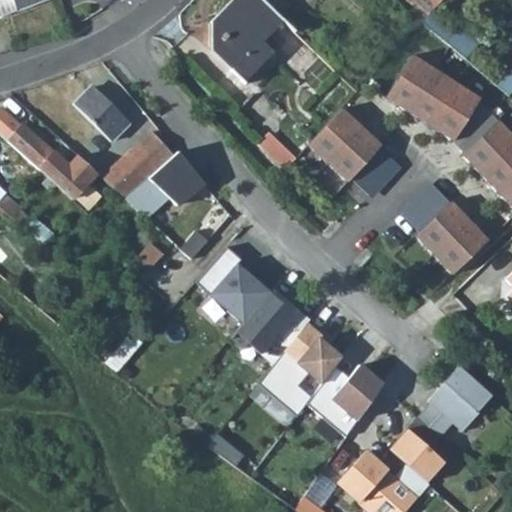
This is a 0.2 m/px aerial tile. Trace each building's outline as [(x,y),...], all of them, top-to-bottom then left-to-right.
[(0,0),(0,15),(16,10),(12,0),(0,0)] [(12,0),(16,10),(41,0),(12,0)] [(262,0),(232,0),(210,24),(212,53),(242,82),(267,57),(256,46),(282,18),(262,0)] [(428,13),(440,0),(411,0),(415,1),(428,13)] [(479,43),(456,24),(443,39),(464,58),(479,43)] [(511,54),(496,41),(473,65),(509,95),(511,91),(511,54)] [(482,96),(417,50),(388,91),(453,137),(481,98),(482,96)] [(126,122),(89,86),(73,104),(111,140),(126,122)] [(481,98),(453,137),(465,150),(499,118),(481,98)] [(380,144),(341,108),(306,144),(346,181),(349,177),(378,146),(380,144)] [(0,134),(6,141),(31,163),(80,208),(89,199),(78,190),(92,173),(75,158),(67,166),(22,125),(16,130),(0,115),(0,134)] [(511,131),(499,118),(465,150),(463,152),(511,205),(511,131)] [(172,155),(152,131),(101,176),(124,198),(172,155)] [(294,157),(267,132),(255,145),(282,171),(290,162),(294,157)] [(6,141),(0,148),(0,156),(14,169),(19,163),(26,169),(31,163),(6,141)] [(399,165),(378,146),(349,177),(370,196),(399,165)] [(449,201),(430,180),(399,209),(418,229),(449,201)] [(4,194),(0,197),(0,208),(22,226),(30,215),(4,194)] [(487,238),(451,199),(449,201),(418,229),(414,233),(450,272),(487,238)] [(246,273),(258,259),(235,238),(232,236),(203,269),(201,271),(207,275),(228,294),(229,292),(246,273)] [(142,264),(149,270),(164,254),(157,248),(142,264)] [(481,264),(437,305),(443,310),(485,269),(481,264)] [(233,298),(228,294),(207,275),(121,374),(147,397),(233,298)] [(511,336),(511,298),(490,277),(471,296),(511,336)] [(340,332),(288,287),(178,412),(230,458),(340,332)] [(459,308),(502,353),(511,342),(511,336),(471,296),(459,308)] [(30,348),(13,335),(4,347),(20,360),(30,348)] [(366,446),(336,482),(371,511),(403,511),(448,461),(407,426),(388,448),(405,462),(396,472),(366,446)] [(214,476),(189,456),(171,478),(180,485),(172,494),(189,507),(214,476)] [(171,478),(164,487),(172,494),(180,485),(171,478)] [(305,511),(326,511),(306,494),(297,504),(305,511)]
